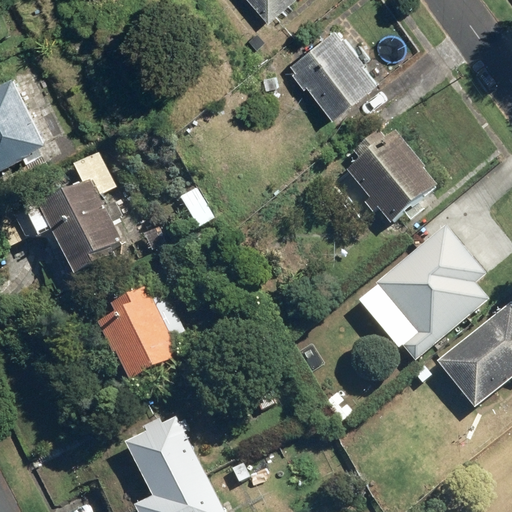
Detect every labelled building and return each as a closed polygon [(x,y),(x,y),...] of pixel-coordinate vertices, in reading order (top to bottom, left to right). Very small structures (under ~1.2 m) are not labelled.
[(251,0),(271,22),(295,0),(251,0)] [(337,29),(292,65),(335,119),(381,83),(337,29)] [(12,76),(0,82),(0,168),(33,151),(32,148),(45,142),(12,76)] [(361,160),(347,171),(391,225),(440,186),(397,132),(387,140),(380,131),(354,152),(361,160)] [(41,240),(53,233),(76,277),(114,257),(110,250),(124,243),(100,198),(118,189),(99,153),(74,166),(84,186),(28,215),(41,240)] [(187,212),(176,218),(190,239),(218,221),(197,188),(179,199),(187,212)] [(447,228),(402,267),(406,272),(393,284),(405,298),(419,287),(455,329),(489,301),(475,285),(487,275),(447,228)] [(117,315),(99,323),(114,356),(118,354),(131,382),(180,359),(147,289),(112,305),(117,315)] [(511,305),(440,364),(478,409),(511,380),(511,305)] [(359,413),(342,392),(329,403),(345,424),(359,413)] [(227,511),(177,417),(126,443),(154,496),(137,505),(140,511),(227,511)]
